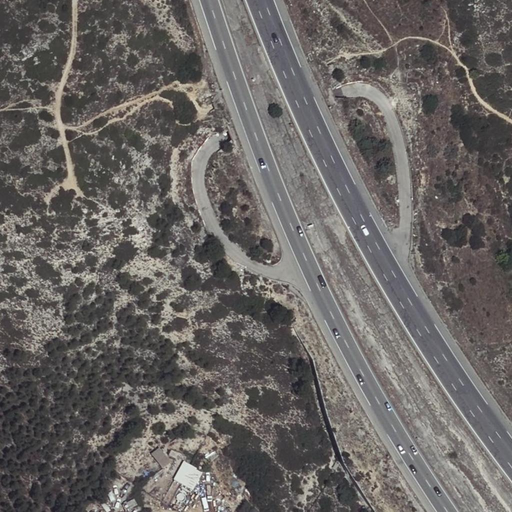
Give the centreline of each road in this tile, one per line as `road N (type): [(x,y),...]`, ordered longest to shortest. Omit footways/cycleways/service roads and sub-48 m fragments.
road 1 (motorway): [(210,0),(313,277),(447,511)]
road 2 (motorway): [(511,461),(390,278),(322,150),(259,0)]
